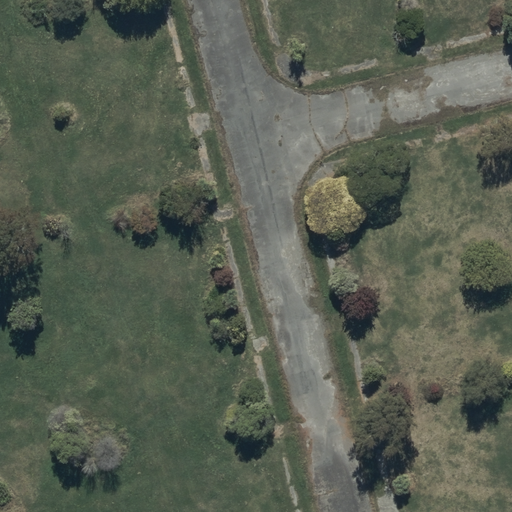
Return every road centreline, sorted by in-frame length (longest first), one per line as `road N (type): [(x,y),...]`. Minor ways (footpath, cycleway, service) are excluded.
road 1 (track): [(347,511),(213,0)]
road 2 (track): [(251,139),(511,73)]
